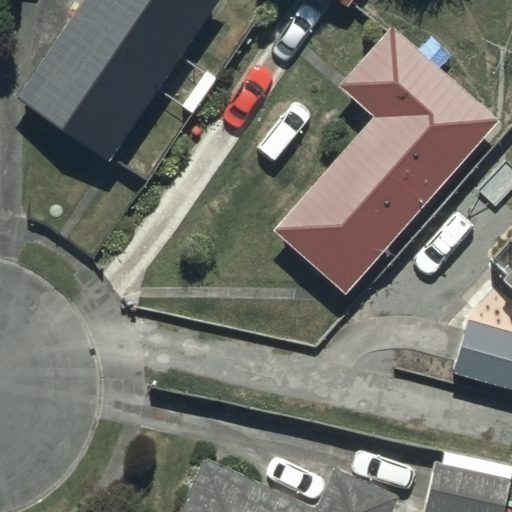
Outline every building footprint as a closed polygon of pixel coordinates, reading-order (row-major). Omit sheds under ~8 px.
[(218,0),(82,0),(17,99),(111,161),(218,0)] [(502,121),(393,26),(339,89),(371,117),(275,229),(352,296),(502,121)] [(511,333),(468,322),(455,373),(511,387),(511,333)] [(443,462),(437,461),(425,511),(506,511),(511,489),(511,465),(446,450),(443,462)] [(392,511),(400,496),(337,467),(317,510),(201,456),(175,511),(392,511)]
